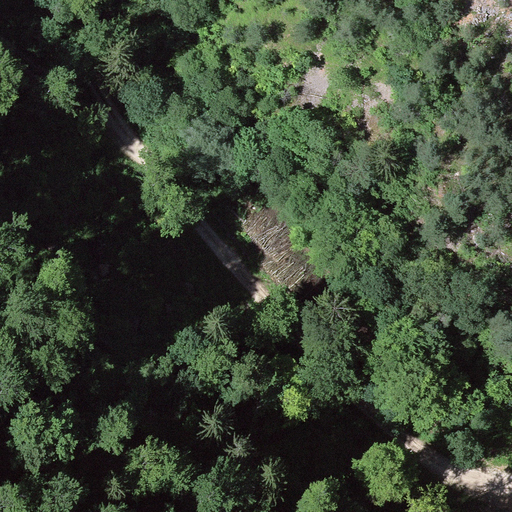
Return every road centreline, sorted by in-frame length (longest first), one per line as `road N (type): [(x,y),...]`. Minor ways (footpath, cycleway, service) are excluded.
road 1 (track): [(511,494),(435,467),(400,445),(337,382),(130,135),(50,0)]
road 2 (track): [(0,43),(130,135)]
